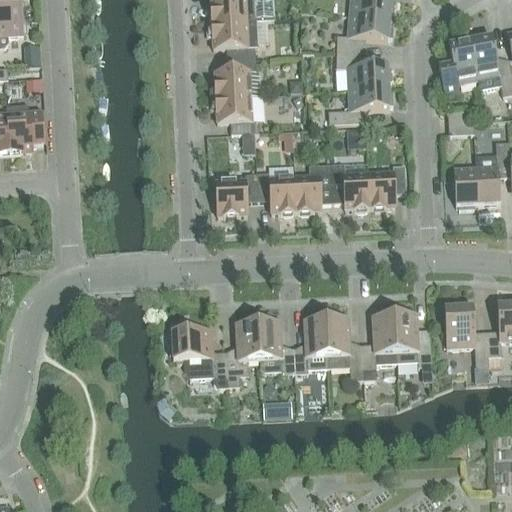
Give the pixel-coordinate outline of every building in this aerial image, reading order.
[(8,47),(8,41),(24,40),(21,0),(0,0),(0,53),(3,53),(8,47)] [(211,30),(256,27),(256,26),(264,26),(263,2),(271,1),(271,0),(223,0),(223,4),(210,4),(210,13),(210,15),(208,17),(209,25),(211,26),(211,28),(211,30)] [(351,0),(350,21),(389,24),(390,19),(393,19),(394,6),(391,5),(391,2),(369,0),(351,0)] [(337,41),(336,57),(361,58),(361,44),(387,46),(388,43),(391,43),(392,29),(389,29),(389,24),(350,21),(348,41),(337,41)] [(227,66),(255,64),(254,52),(257,52),(256,27),(211,30),(211,31),(211,32),(209,34),(210,42),(212,44),(212,46),(213,54),(226,54),(227,66)] [(470,46),(478,85),(480,95),(500,91),(502,102),(511,99),(511,81),(509,65),(497,67),(492,41),(488,42),(488,39),(474,41),(475,45),(470,46)] [(478,85),(470,46),(465,47),(464,43),(451,46),(451,49),(448,50),(452,70),(438,72),(444,103),(459,100),(457,89),(478,85)] [(347,73),(348,94),(388,92),(388,87),(391,87),(391,73),(387,73),(387,70),(361,71),(361,58),(336,57),(336,74),(347,73)] [(215,102),(215,104),(251,101),(249,76),(255,76),(255,64),(227,66),(227,78),(214,78),(214,87),(214,89),(212,91),(213,99),(215,100),(215,102)] [(0,85),(8,85),(7,73),(0,73),(0,85)] [(388,92),(348,94),(349,115),(328,116),(329,130),(364,128),(363,116),(389,115),(389,111),(393,111),(392,97),(388,97),(388,92)] [(251,101),(215,104),(215,105),(215,106),(213,108),(214,116),(216,118),(216,120),(216,128),(230,128),(231,140),(259,138),(258,126),(252,126),(251,101)] [(6,111),(7,121),(9,159),(31,157),(31,152),(43,151),(40,114),(27,115),(27,110),(6,111)] [(472,114),(447,115),(448,128),(473,126),(472,114)] [(7,121),(0,121),(0,159),(9,159),(7,121)] [(473,126),(448,128),(448,140),(474,139),(473,126)] [(510,182),(509,157),(509,147),(495,148),(496,161),(475,162),(476,174),(478,210),(500,209),(498,183),(510,182)] [(393,177),(368,179),(370,214),(371,214),(373,214),(374,216),(383,216),(384,214),(386,214),(386,213),(395,213),(394,199),(406,199),(404,171),(392,171),(393,177)] [(342,174),(330,175),(332,209),(344,208),(344,215),(353,215),(355,215),(357,217),(365,216),(367,215),(368,215),(368,214),(370,214),(368,179),(343,180),(342,174)] [(474,210),(478,210),(476,174),(453,175),(455,211),(458,211),(458,215),(474,214),(474,210)] [(321,217),(320,209),(332,209),(330,175),(309,176),(310,182),(294,183),(296,218),(297,218),(299,218),(301,220),(309,219),(310,218),(312,218),(312,217),(321,217)] [(268,178),(256,179),(258,207),(270,206),(270,219),(279,219),(281,219),(283,221),(291,220),(293,219),(294,219),(294,218),(296,218),(294,183),(269,184),(268,178)] [(258,207),(256,179),(244,179),(245,185),(215,187),(217,222),(224,222),(225,222),(227,224),(235,223),(236,222),(238,222),(238,221),(247,221),(246,207),(258,207)] [(498,336),(486,337),(488,362),(501,361),(500,347),(511,346),(511,305),(499,307),(500,310),(497,310),(498,336)] [(488,362),(486,337),(475,338),(473,312),(470,312),(470,308),(447,310),(447,313),(444,313),(446,354),(474,352),(475,373),(489,372),(488,362)] [(397,368),(418,367),(418,372),(431,372),(430,347),(418,347),(416,320),(411,320),(411,316),(394,317),(397,368)] [(373,350),(361,350),(363,385),(377,385),(376,370),(397,368),(394,317),(377,318),(377,322),(372,322),(373,350)] [(343,320),(326,321),(329,374),(349,373),(350,386),(363,385),(361,350),(349,351),(348,323),(343,324),(343,320)] [(294,379),(307,378),(307,375),(329,374),(326,321),(309,322),(309,325),(304,326),(305,353),(293,354),(294,379)] [(226,383),(226,393),(240,392),(239,382),(248,381),(247,366),(260,366),(257,324),(240,325),(241,329),(235,329),(237,357),(225,357),(226,383)] [(294,379),(293,354),(281,354),(280,327),(275,327),(274,324),(257,324),(260,366),(260,374),(263,378),(281,377),(281,380),(294,379)] [(226,383),(225,357),(213,358),(212,334),(171,337),(172,345),(168,345),(169,360),(172,360),(173,366),(183,365),(184,376),(189,385),(213,383),(213,388),(218,393),(226,393),(226,383)] [(275,408),(264,409),(264,422),(275,421),(275,408)]
